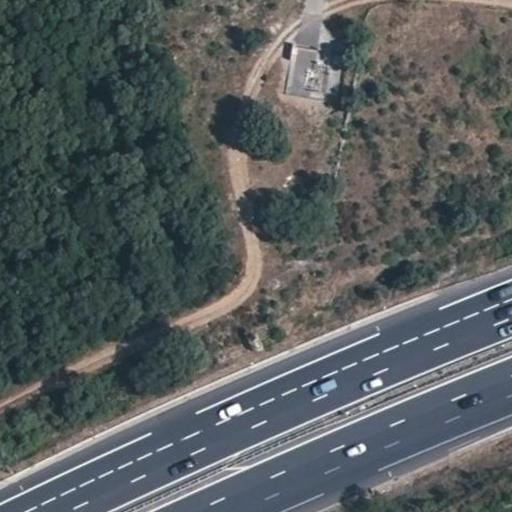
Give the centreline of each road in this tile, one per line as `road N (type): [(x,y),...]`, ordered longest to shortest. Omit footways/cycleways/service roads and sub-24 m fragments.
road 1 (track): [(0,401),(238,292),(254,261),(231,141),(245,101),(278,47),(359,0)]
road 2 (motorway): [(511,308),(48,511)]
road 3 (motorway): [(217,511),(511,386)]
